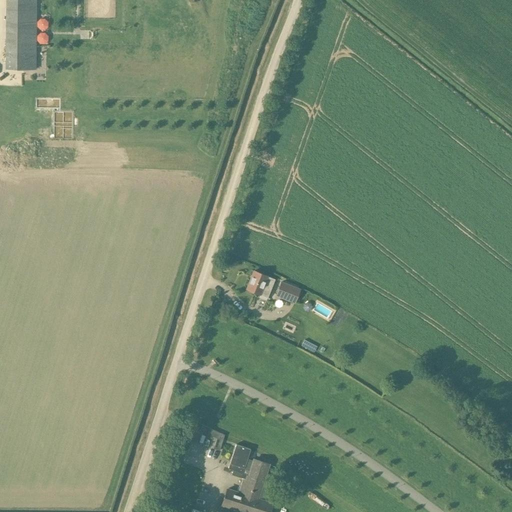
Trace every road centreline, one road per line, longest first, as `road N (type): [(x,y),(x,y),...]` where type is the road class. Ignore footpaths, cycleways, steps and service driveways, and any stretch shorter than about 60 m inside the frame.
road 1 (unclassified): [(179,357),(301,0)]
road 2 (unclassified): [(179,357),(304,419),(437,511)]
road 3 (unclassified): [(128,511),(179,357)]
